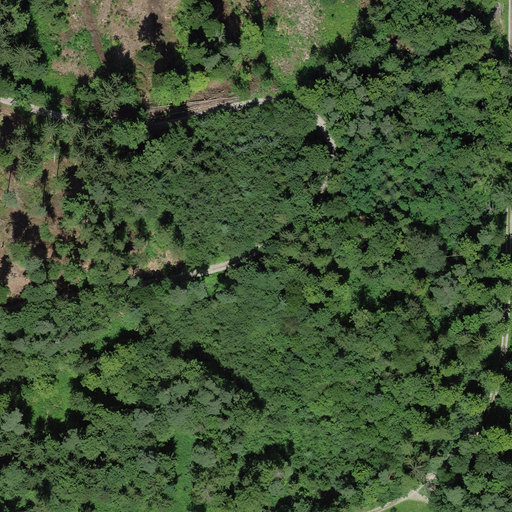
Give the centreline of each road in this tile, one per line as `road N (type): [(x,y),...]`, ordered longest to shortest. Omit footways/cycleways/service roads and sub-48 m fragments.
road 1 (track): [(0,98),(140,125),(258,99),(293,101),(314,110),(333,133),(335,155),(327,184),(298,218),(235,263),(0,316)]
road 2 (track): [(369,511),(465,446),(496,392),(506,327),(510,0)]
